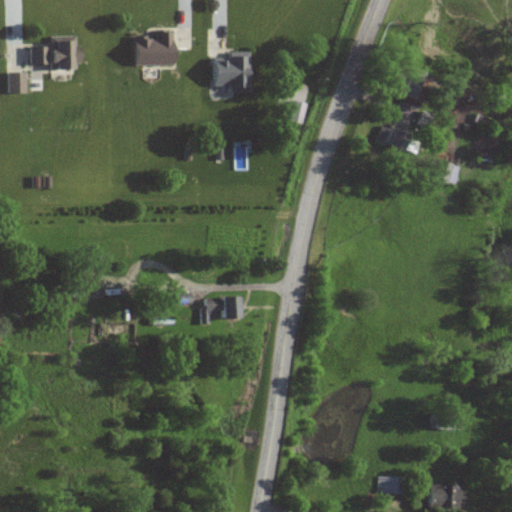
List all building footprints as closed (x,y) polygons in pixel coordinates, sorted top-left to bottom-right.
[(244,92),(242,58),(224,58),(225,67),(217,67),(217,72),(208,72),(209,87),(226,86),(226,93),(244,92)] [(413,100),(420,71),(398,66),(392,94),(413,100)] [(302,124),(306,104),(293,101),(289,122),(302,124)] [(376,145),(401,150),(405,132),(380,126),(376,145)] [(430,182),(454,185),(457,165),(434,161),(430,182)] [(217,319),(238,320),(239,298),(218,298),(217,319)] [(425,508),(460,509),(460,488),(426,487),(425,508)]
